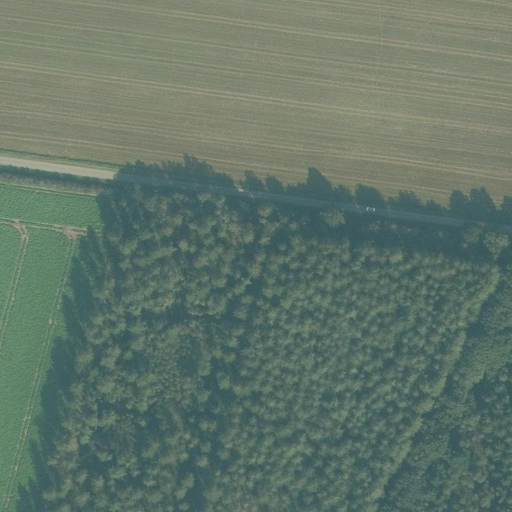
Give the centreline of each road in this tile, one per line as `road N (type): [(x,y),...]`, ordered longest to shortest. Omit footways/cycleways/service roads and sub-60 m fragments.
road 1 (unclassified): [(0,159),(511,229)]
road 2 (track): [(511,311),(410,511)]
